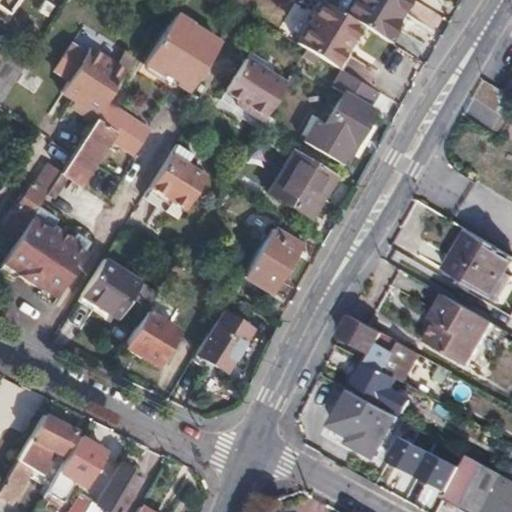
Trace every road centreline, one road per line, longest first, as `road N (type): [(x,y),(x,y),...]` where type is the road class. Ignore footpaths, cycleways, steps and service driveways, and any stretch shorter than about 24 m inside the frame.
road 1 (tertiary): [(501,0),(402,162),(245,459)]
road 2 (residential): [(0,342),(245,459)]
road 3 (residential): [(245,459),(289,458),(383,511)]
